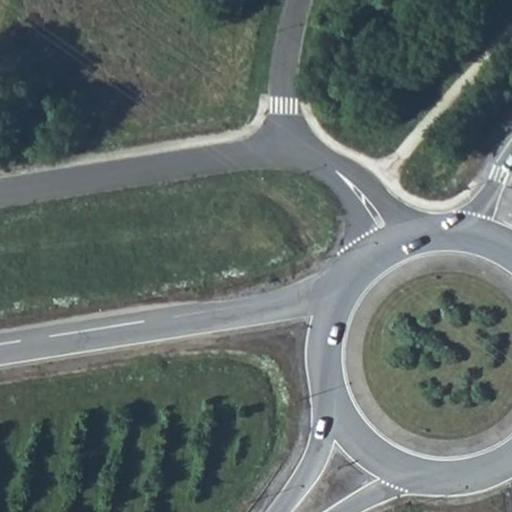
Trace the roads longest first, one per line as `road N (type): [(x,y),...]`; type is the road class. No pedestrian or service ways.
road 1 (trunk): [(344,286),(309,302),(0,355)]
road 2 (tertiary): [(344,286),(323,349),(336,413)]
road 3 (tertiary): [(453,231),(391,245),(344,286)]
